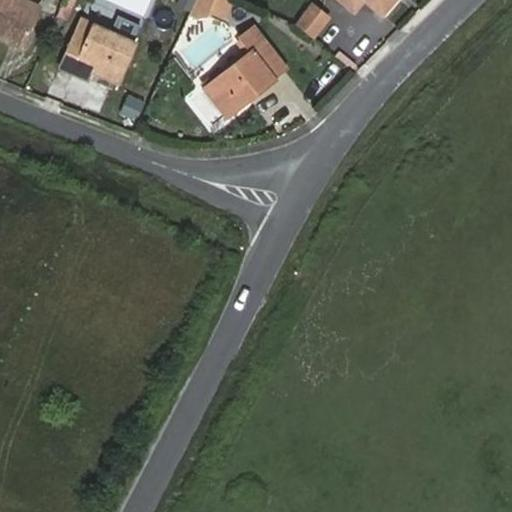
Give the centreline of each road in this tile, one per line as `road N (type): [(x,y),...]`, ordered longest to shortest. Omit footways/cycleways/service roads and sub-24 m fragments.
road 1 (residential): [(138,511),(290,206)]
road 2 (residential): [(0,105),(290,206)]
road 3 (residential): [(290,206),(474,0)]
